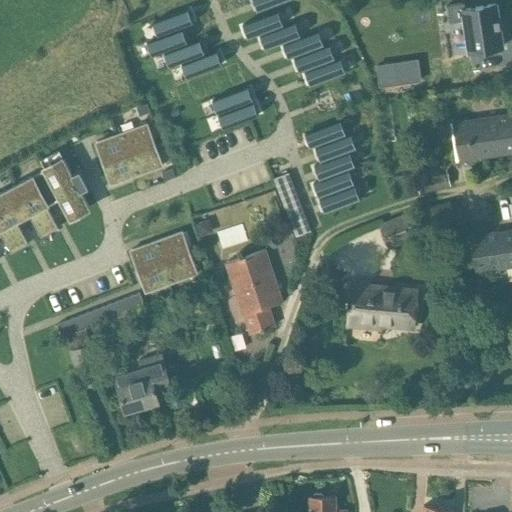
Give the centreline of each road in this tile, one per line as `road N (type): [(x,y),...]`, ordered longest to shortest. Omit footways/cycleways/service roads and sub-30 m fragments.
road 1 (tertiary): [(66,500),(171,464),(247,450),(511,440)]
road 2 (track): [(511,171),(322,242),(248,425),(247,450)]
road 3 (residential): [(113,211),(287,142),(270,86),(238,55),(213,5)]
road 4 (residential): [(19,295),(111,256),(113,211)]
